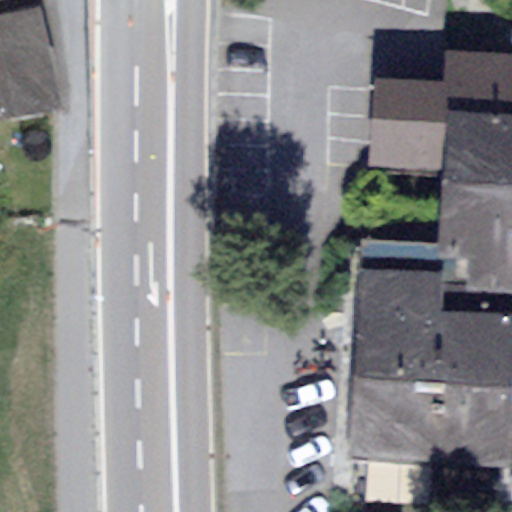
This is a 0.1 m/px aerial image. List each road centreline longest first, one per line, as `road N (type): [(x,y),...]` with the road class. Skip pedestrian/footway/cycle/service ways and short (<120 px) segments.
road 1 (primary): [(162,511),(151,245),(154,0)]
road 2 (unclassified): [(73,511),(61,0)]
